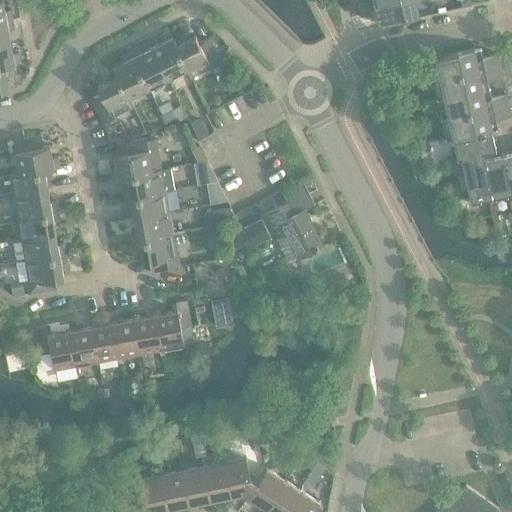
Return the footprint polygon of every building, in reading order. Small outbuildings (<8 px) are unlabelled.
[(0,0),(0,21),(12,19),(10,10),(5,11),(2,0),(0,0)] [(419,17),(415,0),(393,0),(374,4),(379,25),(419,17)] [(372,13),(370,5),(360,7),(361,15),(372,13)] [(0,43),(10,42),(8,30),(13,29),(12,19),(0,21),(0,43)] [(167,78),(185,68),(186,68),(172,41),(173,40),(168,32),(159,37),(161,41),(151,47),(167,78)] [(186,68),(185,68),(190,77),(209,67),(210,69),(221,63),(208,38),(198,43),(194,36),(184,41),(181,36),(173,40),(172,41),(186,68)] [(10,42),(0,43),(0,65),(10,64),(19,63),(17,52),(12,53),(10,42)] [(129,52),(148,88),(167,78),(151,47),(140,52),(138,47),(129,52)] [(460,157),(475,154),(495,150),(489,120),(510,115),(505,94),(485,99),(481,80),(501,75),(497,54),(476,59),(474,48),(434,57),(456,158),(461,158),(460,157)] [(129,98),(129,97),(148,88),(129,52),(120,56),(123,61),(111,67),(113,70),(114,70),(129,98)] [(0,88),(8,87),(6,75),(12,73),(10,64),(0,65),(0,88)] [(114,70),(113,70),(105,74),(108,80),(97,86),(101,93),(91,98),(104,123),(115,117),(114,116),(134,106),(129,97),(129,98),(114,70)] [(173,108),(162,114),(166,122),(177,116),(173,108)] [(202,118),(192,123),(200,139),(210,134),(202,118)] [(152,124),(146,127),(150,136),(159,131),(157,126),(152,124)] [(0,157),(15,154),(19,174),(49,169),(59,167),(57,156),(51,157),(49,145),(43,146),(41,135),(0,142),(0,157)] [(151,172),(151,171),(144,139),(118,144),(120,154),(112,156),(115,168),(110,169),(112,180),(126,178),(126,177),(151,172)] [(511,192),(511,152),(503,155),(511,193),(511,192)] [(460,157),(461,158),(470,202),(492,197),(483,159),(477,160),(475,154),(460,157)] [(483,159),(492,197),(511,193),(503,155),(483,159)] [(199,161),(195,162),(199,184),(208,182),(218,180),(210,165),(207,160),(199,161)] [(122,189),(124,199),(164,191),(173,189),(169,168),(160,170),(159,169),(151,171),(151,172),(126,177),(126,178),(128,188),(122,189)] [(9,175),(13,197),(47,190),(45,180),(51,178),(49,169),(19,174),(9,175)] [(222,189),(210,192),(212,203),(228,200),(222,189)] [(47,190),(13,197),(17,218),(57,211),(55,201),(50,202),(47,190)] [(164,191),(124,199),(126,209),(131,208),(134,219),(168,212),(164,191)] [(264,214),(276,238),(289,261),(298,257),(323,244),(304,208),(290,216),(284,204),(264,214)] [(229,206),(204,211),(207,226),(237,220),(229,206)] [(57,211),(17,218),(21,239),(55,233),(53,222),(58,221),(57,211)] [(168,212),(134,219),(136,231),(130,232),(132,241),(172,233),(168,212)] [(261,218),(235,231),(244,251),(271,238),(261,218)] [(55,233),(21,239),(25,261),(64,254),(62,244),(57,245),(55,233)] [(172,233),(132,241),(134,251),(139,250),(142,262),(150,260),(152,271),(180,266),(178,254),(176,254),(172,233)] [(64,254),(25,261),(29,282),(26,282),(29,294),(56,289),(54,278),(63,276),(61,263),(66,262),(64,254)] [(226,296),(207,299),(209,314),(212,327),(232,323),(226,296)] [(175,302),(177,310),(187,308),(186,300),(175,302)] [(177,310),(179,319),(189,317),(187,308),(177,310)] [(155,315),(161,350),(183,346),(180,327),(179,319),(177,310),(155,315)] [(140,354),(161,350),(155,315),(134,319),(140,354)] [(179,319),(180,327),(190,325),(189,317),(179,319)] [(119,358),(140,354),(134,319),(112,322),(119,358)] [(97,362),(119,358),(112,322),(91,326),(97,362)] [(37,336),(47,334),(46,326),(35,328),(37,336)] [(70,330),(76,365),(97,362),(91,326),(70,330)] [(47,334),(49,343),(50,351),(54,370),(76,365),(70,330),(47,334)] [(47,334),(37,336),(38,345),(49,343),(47,334)] [(49,343),(38,345),(40,353),(50,351),(49,343)] [(266,432),(258,434),(260,444),(268,442),(266,432)] [(192,435),(193,445),(203,443),(201,433),(192,435)] [(249,446),(260,444),(258,434),(247,436),(249,446)] [(149,443),(151,453),(161,451),(159,441),(149,443)] [(205,455),(203,443),(193,445),(196,457),(205,455)] [(161,451),(151,453),(153,465),(163,463),(161,451)] [(223,462),(230,495),(241,493),(246,496),(257,481),(249,476),(245,457),(223,462)] [(202,466),(209,500),(230,495),(223,462),(202,466)] [(316,462),(310,471),(319,476),(325,468),(316,462)] [(181,471),(187,504),(209,500),(202,466),(181,471)] [(265,508),(283,480),(265,468),(257,481),(246,496),(265,508)] [(159,475),(166,508),(187,504),(181,471),(159,475)] [(313,486),(319,476),(310,471),(304,480),(313,486)] [(147,511),(166,508),(159,475),(138,479),(144,511),(147,511)] [(283,480),(265,508),(270,511),(288,511),(302,492),(283,480)] [(435,511),(499,511),(499,508),(465,485),(435,511)] [(315,511),(320,504),(302,492),(288,511),(315,511)]
